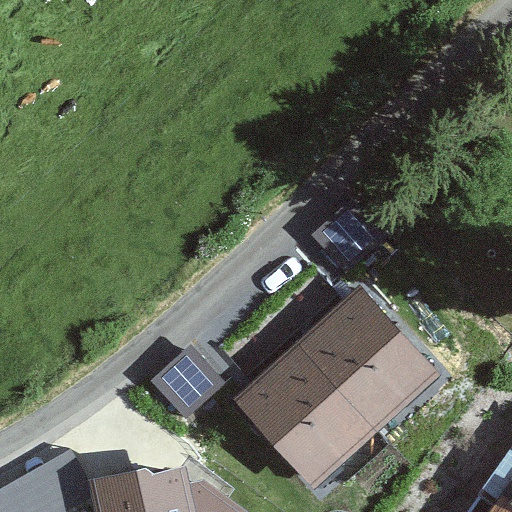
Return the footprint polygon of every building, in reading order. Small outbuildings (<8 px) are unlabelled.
[(350,198),(315,232),(348,267),(384,233),(350,198)] [(437,364),(356,278),(233,394),(315,480),(437,364)] [(190,340),(150,378),(185,415),(225,378),(190,340)] [(0,511),(61,511),(87,498),(62,451),(0,484),(0,511)] [(145,457),(86,470),(96,511),(197,511),(190,477),(185,458),(155,465),(145,457)] [(511,511),(511,468),(478,511),(511,511)] [(256,511),(204,475),(190,477),(197,511),(256,511)]
